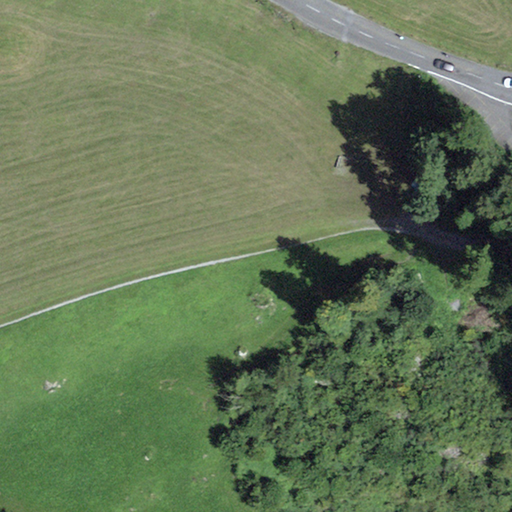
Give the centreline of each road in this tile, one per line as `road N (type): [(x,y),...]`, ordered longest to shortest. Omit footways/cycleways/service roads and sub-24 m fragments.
road 1 (track): [(223,435),(250,354),(306,292),(448,241)]
road 2 (tertiary): [(301,0),(379,40),(511,86)]
road 3 (track): [(352,239),(511,251)]
